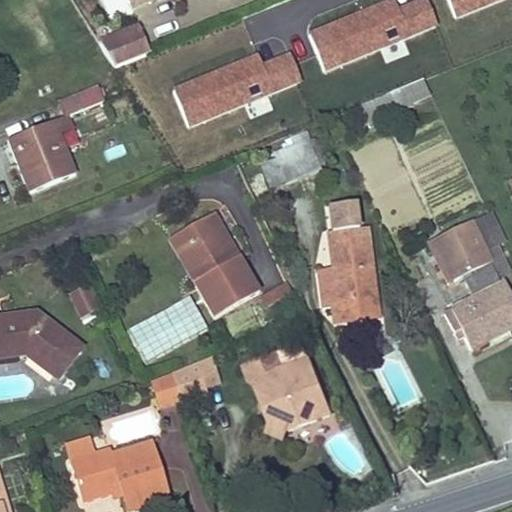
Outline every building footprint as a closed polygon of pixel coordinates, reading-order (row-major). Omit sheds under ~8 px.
[(126,0),(102,0),(109,17),(130,8),(126,0)] [(126,0),(130,8),(132,12),(163,0),(126,0)] [(442,0),(453,23),(508,0),(442,0)] [(422,4),(394,16),(390,4),(308,39),(322,74),(404,40),(432,28),(422,4)] [(137,31),(98,47),(113,71),(149,57),(137,31)] [(289,61),(261,72),(256,61),(174,95),(189,131),(271,96),(299,84),(289,61)] [(371,103),(361,107),(368,124),(431,98),(422,82),(371,103)] [(58,105),(64,120),(67,119),(102,105),(96,90),(58,105)] [(64,120),(53,125),(58,138),(71,132),(67,119),(64,120)] [(53,125),(13,141),(21,163),(16,165),(28,196),(74,177),(58,138),(53,125)] [(274,157),(276,163),(287,187),(320,173),(319,169),(308,143),(304,134),(290,140),(294,149),(274,157)] [(319,139),(308,143),(319,169),(329,164),(319,139)] [(13,141),(7,144),(16,165),(21,163),(13,141)] [(287,187),(276,163),(261,170),(270,193),(287,187)] [(321,312),(333,311),(353,309),(353,301),(374,300),(368,232),(357,233),(355,208),(330,210),(332,236),(328,235),(331,271),(317,273),(321,312)] [(214,218),(191,232),(197,242),(182,251),(203,287),(196,291),(214,321),(259,295),(239,262),(231,266),(225,255),(233,251),(214,218)] [(470,227),(435,244),(454,284),(461,280),(490,267),(496,281),(509,275),(497,250),(484,256),(470,227)] [(191,232),(169,245),(196,291),(203,287),(182,251),(197,242),(191,232)] [(454,284),(435,244),(428,248),(447,287),(454,284)] [(239,262),(233,251),(225,255),(231,266),(239,262)] [(490,267),(461,280),(473,303),(501,290),(496,281),(490,267)] [(288,286),(263,301),(267,310),(294,296),(288,286)] [(72,293),(79,320),(101,314),(93,287),(72,293)] [(473,303),(444,317),(454,337),(460,334),(463,341),(469,353),(511,332),(511,302),(505,288),(501,290),(473,303)] [(409,295),(387,306),(395,321),(417,311),(409,295)] [(374,300),(353,301),(353,309),(375,306),(374,300)] [(353,309),(333,311),(334,324),(376,320),(375,306),(353,309)] [(35,317),(0,322),(0,359),(20,357),(21,351),(29,353),(28,359),(55,381),(78,351),(35,317)] [(460,334),(454,337),(457,344),(463,341),(460,334)] [(270,337),(240,349),(243,354),(273,343),(270,337)] [(254,386),(271,430),(275,429),(283,432),(285,435),(331,417),(309,362),(283,372),(278,357),(243,370),(250,387),(254,386)] [(213,360),(173,376),(181,405),(207,397),(203,386),(219,380),(213,360)] [(181,405),(173,376),(171,376),(153,384),(160,411),(181,405)] [(275,429),(271,430),(268,437),(281,442),(285,435),(283,432),(275,429)] [(89,439),(64,446),(81,506),(120,495),(124,511),(137,511),(168,504),(151,445),(109,457),(108,453),(95,457),(89,439)]
